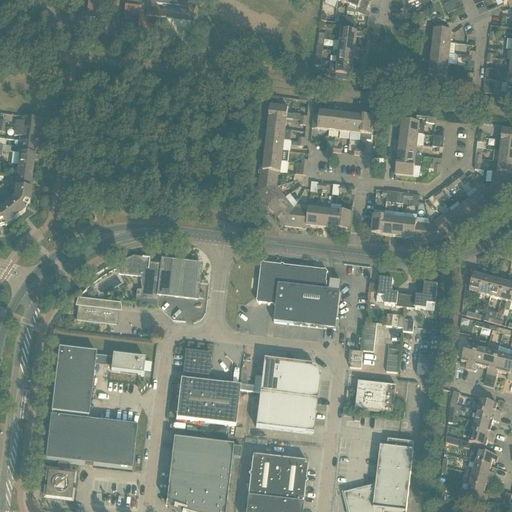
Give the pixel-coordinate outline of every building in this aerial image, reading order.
[(178,7),(178,0),(186,1),(185,0),(88,0),(86,18),(94,19),(95,12),(102,13),(103,6),(110,6),(110,10),(117,11),(119,0),(126,1),(123,19),(131,20),(129,31),(148,33),(149,26),(160,27),(161,20),(165,21),(166,13),(158,12),(158,8),(155,8),(155,5),(178,7)] [(366,13),(371,4),(362,0),(350,0),(348,6),(347,7),(347,14),(356,15),(356,14),(364,17),(366,13)] [(419,2),(418,0),(400,0),(401,0),(404,8),(406,13),(411,10),(408,3),(413,1),(416,8),(421,6),(419,2)] [(463,8),(460,0),(444,7),(448,15),(463,8)] [(511,8),(511,0),(501,0),(504,6),(508,4),(510,10),(511,8)] [(451,45),(452,34),(448,33),(449,27),(435,26),(433,43),(451,45)] [(361,39),(362,34),(341,32),(340,43),(356,45),(357,39),(361,39)] [(355,51),(356,45),(340,43),(338,53),(359,56),(360,51),(355,51)] [(457,46),(451,45),(433,43),(432,53),(454,56),(456,46),(457,46)] [(353,66),(354,60),(359,61),(359,56),(338,53),(334,53),(333,58),(338,58),(337,64),(353,66)] [(456,56),(454,56),(432,53),(430,64),(448,66),(455,67),(456,56)] [(352,72),(353,66),(337,64),(336,75),(356,78),(357,73),(352,72)] [(447,77),(448,66),(430,64),(429,75),(447,77)] [(497,72),(486,70),(485,81),(491,82),(496,82),(497,72)] [(445,88),(447,77),(429,75),(428,86),(438,87),(445,88)] [(493,96),(494,86),(490,86),(491,82),(485,81),(483,95),(493,96)] [(511,84),(508,84),(507,94),(503,94),(502,100),(511,101),(511,84)] [(287,115),(288,110),(270,107),(269,118),(287,121),(293,122),(293,116),(287,115)] [(329,132),(331,114),(320,113),(319,117),(313,116),(312,130),(329,132)] [(339,133),(342,116),(331,114),(329,132),(339,133)] [(361,136),(363,118),(363,116),(356,115),(356,117),(352,117),(350,135),(361,136)] [(350,135),(352,117),(342,116),(339,133),(350,135)] [(403,117),(401,134),(418,136),(420,125),(416,124),(416,119),(403,117)] [(40,133),(41,121),(21,118),(21,123),(15,122),(14,129),(40,133)] [(285,131),(287,121),(269,118),(268,129),(285,131)] [(371,143),(374,120),(363,118),(361,136),(360,142),(371,143)] [(38,145),(40,133),(14,129),(14,137),(19,138),(18,142),(38,145)] [(284,142),(285,131),(268,129),(266,140),(284,142)] [(511,132),(503,131),(501,141),(501,142),(511,143),(511,132)] [(417,147),(418,136),(401,134),(399,145),(417,147)] [(443,150),(444,139),(434,138),(432,149),(437,149),(443,150)] [(283,153),(284,142),(266,140),(265,151),(283,153)] [(37,157),(38,145),(18,142),(17,154),(19,155),(19,154),(35,156),(34,157),(37,157)] [(511,154),(511,143),(501,142),(500,153),(511,154)] [(416,158),(417,147),(399,145),(398,155),(416,158)] [(282,163),(283,153),(265,151),(264,161),(282,163)] [(511,165),(511,154),(500,153),(499,164),(511,165)] [(33,168),(34,157),(35,156),(19,154),(19,155),(18,166),(33,168)] [(422,158),(416,158),(398,155),(397,166),(415,168),(420,169),(422,158)] [(280,175),(282,163),(264,161),(263,172),(278,174),(280,175)] [(511,176),(511,165),(499,164),(498,174),(497,174),(510,176),(511,176)] [(32,180),(33,168),(18,166),(16,178),(32,180)] [(413,179),(414,169),(415,168),(397,166),(395,177),(413,179)] [(276,188),(278,174),(263,172),(260,171),(258,193),(276,188)] [(508,197),(510,176),(497,174),(498,174),(493,173),(491,188),(508,197)] [(30,192),(32,180),(16,178),(15,190),(30,192)] [(285,199),(276,188),(258,193),(271,210),(285,199)] [(491,211),(508,197),(491,188),(480,197),(489,209),(491,211)] [(31,192),(30,192),(15,190),(14,198),(12,197),(9,201),(11,202),(0,210),(0,223),(2,223),(5,228),(25,213),(22,208),(24,204),(30,205),(31,192)] [(489,209),(480,197),(479,195),(470,202),(481,216),(489,209)] [(481,216),(470,202),(466,197),(458,204),(461,208),(472,222),(481,216)] [(285,227),(294,210),(285,199),(271,210),(285,227)] [(341,214),(339,232),(350,233),(353,209),(352,209),(342,208),(341,214)] [(461,208),(453,215),(464,229),(472,222),(461,208)] [(307,228),(309,210),(308,212),(294,211),(294,210),(285,227),(307,230),(307,228)] [(317,229),(320,211),(309,210),(307,228),(317,229)] [(330,213),(320,211),(317,229),(328,230),(330,213)] [(339,232),(341,214),(330,213),(328,230),(339,232)] [(453,232),(452,232),(455,236),(464,229),(453,215),(445,222),(453,232)] [(382,237),(384,219),(373,218),(371,235),(382,237)] [(435,245),(452,232),(453,232),(445,222),(442,218),(430,227),(435,245)] [(393,238),(395,220),(384,219),(382,237),(393,238)] [(403,239),(405,221),(395,220),(393,238),(403,239)] [(414,241),(416,225),(416,223),(405,221),(403,239),(414,240),(414,241)] [(435,245),(430,227),(416,225),(414,241),(414,240),(413,243),(435,245)] [(123,267),(122,276),(142,278),(142,280),(141,280),(143,292),(142,305),(157,307),(158,296),(161,296),(164,296),(166,296),(169,296),(172,297),(175,298),(196,301),(199,279),(200,278),(200,276),(201,275),(201,274),(200,272),(200,271),(201,266),(181,263),(181,265),(179,263),(177,262),(175,262),(173,261),(170,262),(168,262),(166,263),(166,262),(162,261),(161,266),(149,265),(149,260),(141,259),(123,267)] [(274,324),(336,331),(341,284),(330,282),(328,292),(326,292),(327,284),(325,284),(326,277),(328,275),(325,271),(323,273),(266,266),(264,264),(260,267),(262,269),(258,300),(256,302),(259,306),(261,304),(268,305),(268,307),(276,308),(274,324)] [(485,279),(486,275),(480,274),(479,277),(474,276),(469,293),(480,296),(485,279)] [(495,282),(496,278),(491,277),(490,280),(485,279),(480,296),(490,299),(495,282)] [(369,285),(368,294),(375,295),(375,297),(378,297),(378,298),(377,298),(376,304),(384,305),(384,306),(396,307),(396,309),(404,310),(406,297),(398,296),(398,295),(392,294),(393,281),(387,281),(386,280),(381,280),(380,280),(379,285),(369,285)] [(506,284),(507,281),(501,280),(500,283),(495,282),(490,299),(501,301),(506,284)] [(511,301),(511,282),(511,286),(506,284),(501,301),(506,303),(505,308),(509,310),(511,304),(511,301)] [(427,306),(435,307),(437,287),(436,287),(431,285),(430,286),(424,285),(423,298),(416,297),(416,299),(406,297),(404,310),(415,311),(415,310),(426,311),(427,306)] [(119,305),(119,303),(79,298),(79,300),(77,300),(77,301),(81,301),(80,306),(78,306),(77,320),(77,322),(116,327),(116,325),(117,325),(119,311),(116,311),(117,306),(121,306),(121,305),(119,305)] [(403,330),(404,322),(405,318),(387,316),(385,328),(403,330)] [(412,335),(413,323),(404,322),(403,330),(403,334),(412,335)] [(362,353),(373,354),(377,325),(365,324),(362,353)] [(459,341),(457,358),(462,359),(461,364),(467,365),(466,370),(471,372),(477,350),(476,349),(477,343),(468,341),(467,343),(459,341)] [(154,351),(155,343),(140,343),(140,351),(154,351)] [(483,369),(489,346),(477,343),(476,349),(477,350),(471,372),(476,373),(477,368),(483,369)] [(492,377),(499,349),(489,346),(483,369),(488,371),(486,376),(492,377)] [(503,375),(508,358),(509,352),(499,349),(492,377),(497,379),(498,374),(503,375)] [(131,471),(137,428),(87,422),(88,418),(95,366),(111,368),(111,372),(121,373),(121,374),(138,376),(143,376),(144,363),(145,363),(144,362),(145,360),(112,356),(112,359),(96,357),(96,354),(58,350),(58,352),(57,352),(57,353),(58,353),(51,414),(52,414),(51,418),(50,417),(48,437),(48,441),(47,441),(45,461),(58,463),(56,475),(48,474),(45,500),(71,503),(74,477),(65,476),(67,464),(131,471)] [(180,381),(176,421),(235,428),(239,393),(240,388),(208,384),(212,355),(185,351),(182,381),(180,381)] [(397,375),(399,352),(389,351),(386,374),(397,375)] [(361,370),(362,354),(351,353),(350,369),(361,370)] [(419,357),(417,377),(433,379),(435,359),(419,357)] [(511,382),(511,359),(508,358),(503,375),(509,376),(507,382),(511,382)] [(240,388),(239,393),(259,395),(255,428),(303,434),(313,435),(307,434),(308,425),(314,426),(315,415),(316,411),(317,401),(320,378),(318,377),(318,375),(317,372),(316,370),(314,369),(311,368),(309,368),(309,367),(304,366),(304,367),(297,367),(297,365),(288,364),(284,363),(273,362),(264,361),(263,361),(261,379),(255,378),(254,388),(240,386),(240,388)] [(396,388),(358,384),(355,411),(393,415),(396,388)] [(456,407),(460,395),(454,394),(450,406),(456,407)] [(496,412),(497,407),(493,405),(493,406),(480,402),(478,413),(500,419),(501,414),(496,412)] [(498,424),(500,419),(478,413),(471,411),(469,422),(492,428),(493,423),(498,424)] [(490,433),(492,428),(469,422),(464,430),(464,432),(494,440),(495,435),(490,433)] [(493,445),(494,440),(464,432),(462,438),(470,439),(469,444),(471,445),(486,449),(487,444),(493,445)] [(457,448),(459,442),(446,438),(445,444),(457,448)] [(225,511),(232,459),(240,460),(241,449),(183,442),(173,441),(166,504),(175,506),(174,508),(173,507),(172,508),(182,511),(181,511),(225,511)] [(406,511),(413,452),(414,444),(388,441),(387,449),(380,449),(376,487),(344,495),(348,511),(406,511)] [(469,451),(471,445),(469,444),(459,442),(457,448),(469,451)] [(497,464),(498,459),(472,452),(471,457),(469,463),(475,465),(491,469),(492,463),(497,464)] [(303,503),(308,464),(252,458),(247,497),(249,497),(249,499),(247,499),(245,511),(301,511),(303,505),(301,505),(301,503),(303,503)] [(489,475),(491,469),(475,465),(474,471),(467,469),(466,474),(492,481),(494,476),(489,475)] [(491,486),(492,481),(466,474),(465,479),(471,481),(469,487),(485,491),(486,485),(491,486)] [(483,497),(485,491),(469,487),(468,493),(461,491),(460,496),(486,503),(488,498),(483,497)] [(510,504),(511,496),(506,495),(502,508),(509,509),(510,504)]
